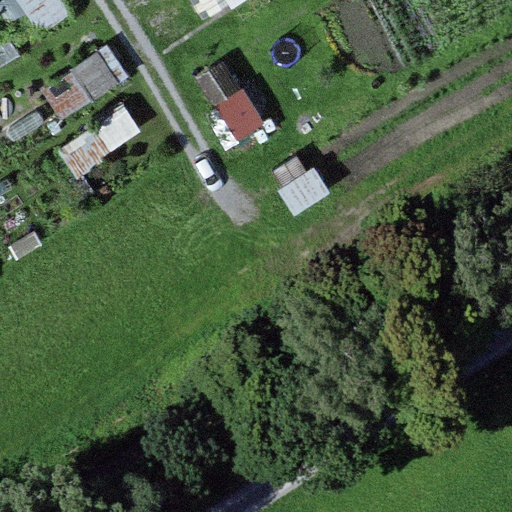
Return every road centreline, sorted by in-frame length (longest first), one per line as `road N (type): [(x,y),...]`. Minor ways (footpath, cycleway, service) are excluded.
road 1 (track): [(243,511),(511,338)]
road 2 (track): [(110,0),(233,213)]
